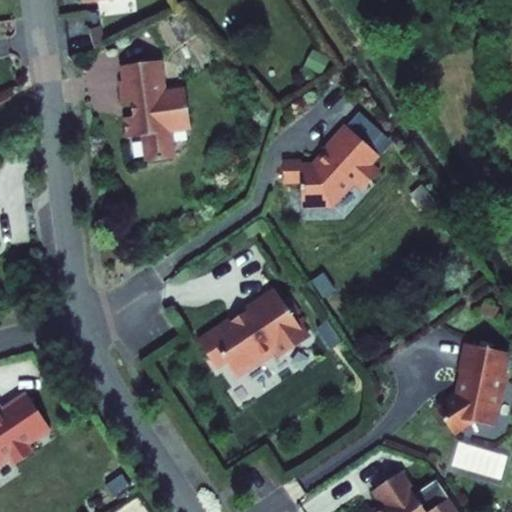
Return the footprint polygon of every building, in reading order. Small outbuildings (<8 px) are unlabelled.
[(170,58),(132,63),(138,101),(144,100),(146,113),(134,115),(137,135),(154,133),(158,158),(183,155),(180,129),(201,126),(196,86),(174,89),(170,58)] [(314,161),(295,162),(296,180),(313,180),(313,203),(342,202),(364,179),(374,188),(390,171),(384,166),(392,157),(359,126),(339,148),(341,150),(326,166),(314,166),(314,161)] [(262,304),(265,310),(245,323),(244,322),(243,321),(241,321),(240,322),(211,341),(224,361),(234,354),(244,370),(251,371),(267,360),(268,358),(273,359),(289,348),(294,355),(316,340),(317,333),(311,324),(318,319),(302,295),(295,299),(287,287),(262,304)] [(511,354),(480,347),(473,376),(475,376),(473,382),(476,386),(473,396),(470,395),(470,398),(449,411),(465,436),(483,425),(504,430),(508,412),(505,406),(511,401),(511,354)] [(60,430),(36,394),(13,409),(11,407),(0,413),(0,467),(1,469),(19,457),(25,465),(42,454),(37,445),(60,430)] [(383,511),(381,508),(374,511),(436,511),(413,476),(387,493),(397,509),(392,511),(383,511)]
